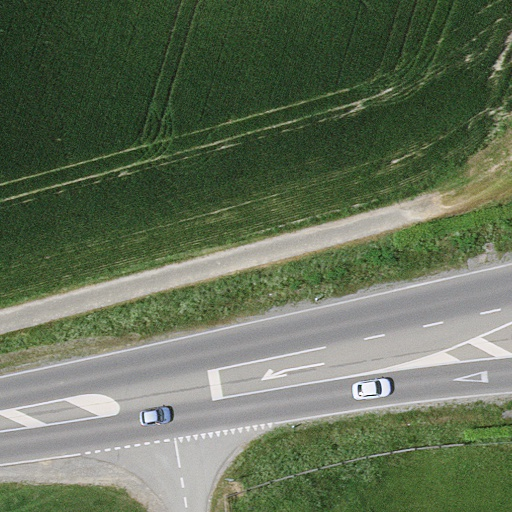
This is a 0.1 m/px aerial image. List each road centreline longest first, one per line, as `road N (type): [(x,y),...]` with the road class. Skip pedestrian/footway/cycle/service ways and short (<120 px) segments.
road 1 (track): [(0,325),(511,196)]
road 2 (secondary): [(511,289),(158,394)]
road 3 (secondary): [(158,394),(511,369)]
road 4 (secondary): [(0,416),(158,394)]
